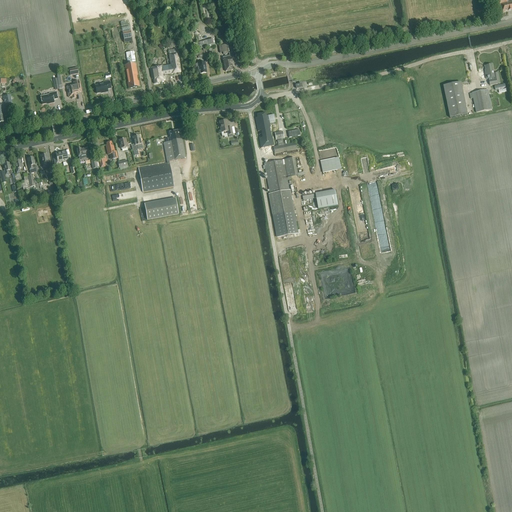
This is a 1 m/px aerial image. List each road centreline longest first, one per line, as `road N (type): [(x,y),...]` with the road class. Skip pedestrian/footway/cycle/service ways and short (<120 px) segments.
road 1 (unclassified): [(0,128),(259,74)]
road 2 (tertiary): [(259,74),(271,64),(310,63),(511,20)]
road 3 (tertiary): [(0,151),(248,105)]
road 4 (track): [(471,49),(304,89)]
